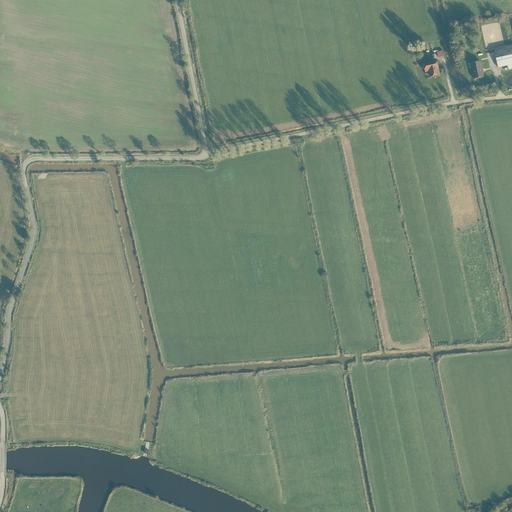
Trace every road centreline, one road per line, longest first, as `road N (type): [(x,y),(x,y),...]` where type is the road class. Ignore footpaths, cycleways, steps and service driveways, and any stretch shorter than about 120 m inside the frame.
road 1 (track): [(0,377),(10,307),(34,231),(24,162),(205,155)]
road 2 (track): [(205,155),(511,96)]
road 3 (track): [(205,155),(173,0)]
